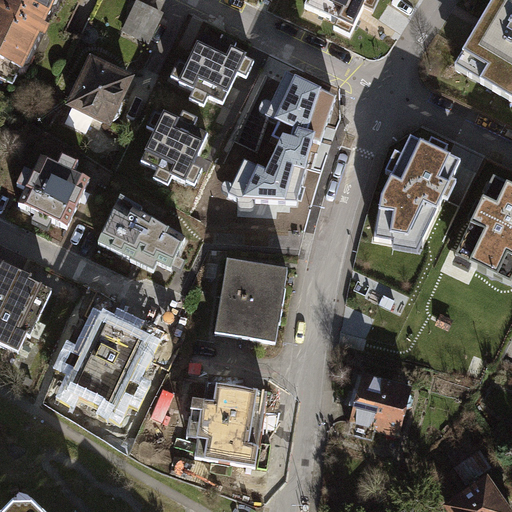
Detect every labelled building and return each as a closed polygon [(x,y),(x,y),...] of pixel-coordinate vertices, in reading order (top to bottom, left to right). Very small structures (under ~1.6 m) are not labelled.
[(16,72),(20,74),(37,39),(42,41),(48,29),(44,27),(57,0),(0,0),(0,80),(10,86),(16,72)] [(339,26),(336,31),(352,39),(366,11),(374,15),(381,0),(310,0),(306,10),(339,26)] [(511,0),(491,0),(451,68),(511,104),(511,0)] [(134,2),(120,33),(150,46),(164,15),(134,2)] [(194,94),(190,102),(204,109),(209,99),(223,106),(236,81),(238,76),(246,80),(253,65),(246,61),(246,58),(232,51),(228,61),(198,47),(187,70),(179,66),(172,81),(179,84),(178,86),(194,94)] [(87,54),(64,105),(110,126),(134,75),(87,54)] [(238,201),(238,211),(254,213),(255,203),(297,204),(307,164),(313,144),(320,146),(336,100),(286,76),(272,105),(265,103),(259,115),(279,123),(272,138),(279,142),(266,172),(244,164),(229,197),(238,201)] [(156,132),(142,163),(157,170),(152,180),(169,188),(173,179),(185,185),(187,183),(194,186),(202,171),(192,166),(195,160),(207,135),(193,128),(196,121),(184,115),(180,123),(165,115),(163,119),(156,115),(149,129),(156,132)] [(387,169),(394,173),(383,194),(376,237),(395,240),(393,245),(417,249),(442,196),(447,198),(456,179),(451,176),(460,159),(446,152),(450,146),(433,137),(429,143),(412,135),(402,154),(396,150),(387,169)] [(39,159),(16,207),(33,215),(28,224),(46,232),(50,223),(66,230),(89,182),(71,174),(75,165),(58,157),(54,166),(39,159)] [(511,186),(496,179),(457,261),(511,287),(511,186)] [(121,210),(102,251),(145,270),(164,230),(121,210)] [(200,247),(181,238),(161,280),(180,289),(200,247)] [(226,264),(214,338),(272,348),(284,274),(226,264)] [(0,266),(0,349),(21,360),(52,297),(33,288),(35,284),(0,266)] [(98,319),(64,388),(115,413),(123,396),(132,400),(140,382),(131,378),(148,343),(98,319)] [(212,366),(196,462),(258,472),(266,427),(255,425),(263,374),(212,366)] [(409,387),(361,375),(347,434),(373,441),(375,432),(397,438),(409,387)] [(259,387),(258,427),(270,428),(271,387),(259,387)] [(511,511),(489,474),(445,500),(451,511),(511,511)] [(16,498),(1,511),(34,511),(24,501),(16,498)]
